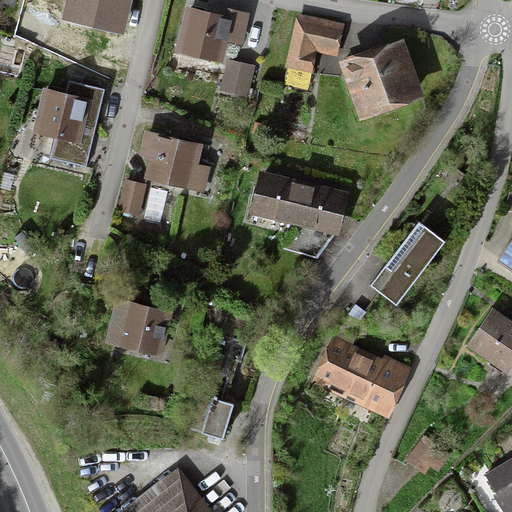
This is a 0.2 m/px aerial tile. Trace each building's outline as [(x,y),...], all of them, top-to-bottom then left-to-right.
[(179,52),(224,62),(234,17),(189,8),(179,52)] [(349,29),(298,17),(281,90),(309,96),(318,55),(342,60),(349,29)] [(346,67),(367,127),(430,104),(409,45),(346,67)] [(250,97),(258,68),(230,61),(222,90),(250,97)] [(53,164),(88,171),(103,98),(47,86),(35,141),(57,146),(53,164)] [(171,190),(206,198),(212,175),(200,172),(205,150),(145,136),(140,160),(156,164),(176,169),(171,190)] [(292,223),(302,184),(261,174),(251,213),(292,223)] [(119,211),(139,215),(146,185),(126,181),(119,211)] [(302,184),(292,223),(341,235),(351,196),(302,184)] [(375,281),(400,300),(448,238),(423,219),(375,281)] [(511,251),(500,269),(511,276),(511,251)] [(107,351),(165,363),(174,318),(117,306),(107,351)] [(470,352),(509,379),(511,375),(511,327),(495,316),(470,352)] [(183,430),(216,437),(238,337),(205,330),(183,430)] [(411,377),(342,347),(321,395),(391,424),(411,377)] [(444,451),(426,440),(410,464),(428,476),(444,451)] [(511,511),(511,462),(485,478),(505,511),(511,511)] [(209,511),(179,474),(131,511),(209,511)]
